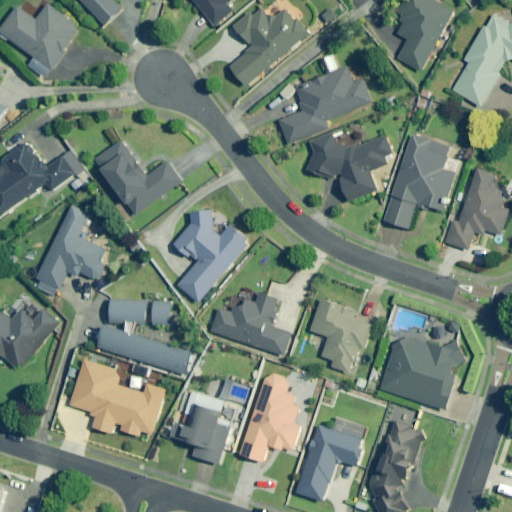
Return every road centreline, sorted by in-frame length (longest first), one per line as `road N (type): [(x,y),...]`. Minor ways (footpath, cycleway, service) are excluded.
road 1 (residential): [(166,75),(295,222),(355,256),(504,307)]
road 2 (residential): [(0,438),(146,488)]
road 3 (residential): [(463,511),(511,365)]
